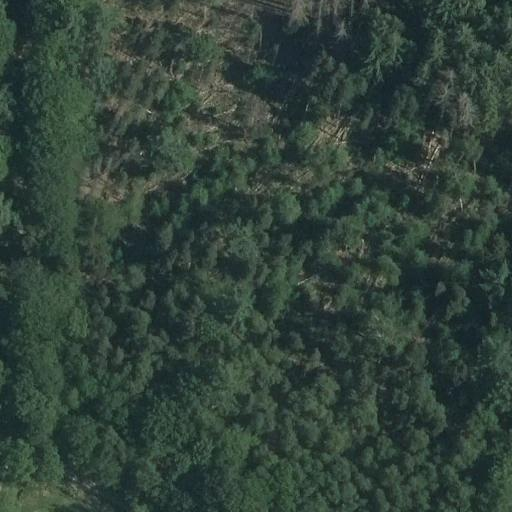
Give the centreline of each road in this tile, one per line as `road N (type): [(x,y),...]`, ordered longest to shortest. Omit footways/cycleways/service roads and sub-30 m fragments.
road 1 (track): [(19,450),(12,399),(29,0)]
road 2 (track): [(130,511),(19,450)]
